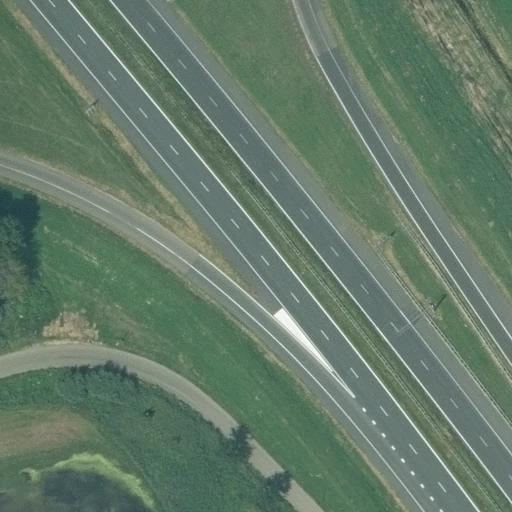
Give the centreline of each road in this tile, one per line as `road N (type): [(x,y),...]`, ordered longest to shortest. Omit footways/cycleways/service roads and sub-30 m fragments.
road 1 (motorway): [(511,481),(142,0)]
road 2 (motorway): [(55,0),(366,390)]
road 3 (motorway): [(0,160),(124,215),(366,390)]
road 4 (motorway): [(511,349),(384,161),(296,0)]
road 5 (unclassified): [(305,511),(203,408),(157,378),(87,357),(0,369)]
road 6 (motorway): [(366,390),(457,511)]
